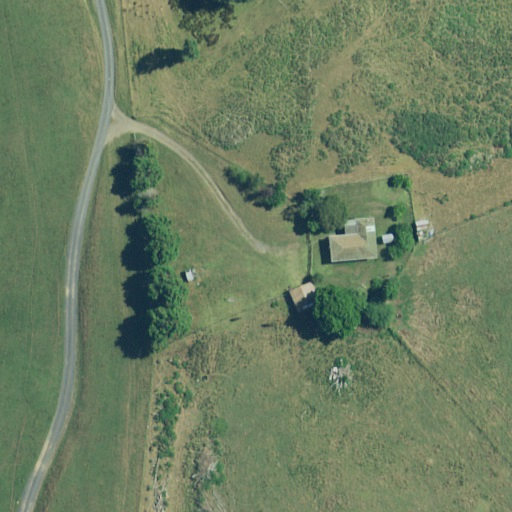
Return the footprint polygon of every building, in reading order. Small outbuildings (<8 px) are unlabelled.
[(409,177),(396,177),(397,187),(409,186),(409,177)] [(430,217),(415,220),(419,243),(434,241),(430,217)] [(378,225),(369,226),(369,219),(347,220),(348,235),(332,236),(334,262),(381,258),(378,225)] [(396,232),(384,235),(386,244),(398,241),(396,232)] [(319,298),(313,282),(292,291),(301,313),(317,306),(315,300),(319,298)]
